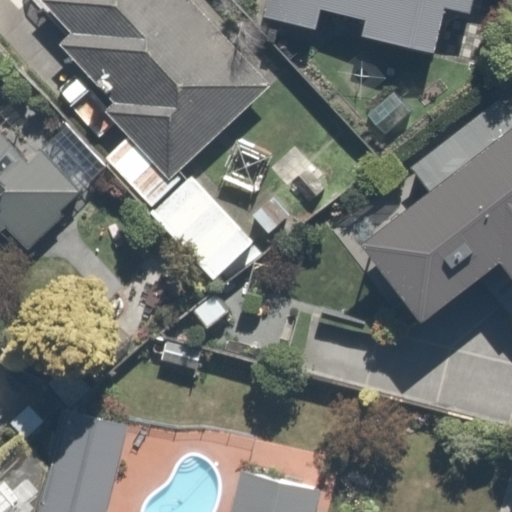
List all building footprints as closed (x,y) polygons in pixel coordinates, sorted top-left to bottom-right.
[(43,0),(81,40),(58,61),(136,144),(113,166),(157,213),(279,99),(185,0),(43,0)] [(511,0),(278,0),(273,27),(319,37),(323,19),(371,30),(367,49),(445,66),(455,21),(480,27),(485,0),(511,0)] [(445,344),(505,302),(511,310),(511,113),(505,103),(414,168),(445,212),(383,256),(445,344)] [(0,265),(4,269),(107,164),(69,127),(36,160),(0,124),(0,265)] [(202,181),(157,222),(219,290),(264,248),(202,181)] [(231,283),(185,315),(205,344),(251,312),(231,283)] [(108,511),(129,427),(63,410),(47,474),(37,511),(108,511)] [(23,445),(0,463),(0,511),(37,511),(47,474),(23,445)] [(316,511),(322,488),(238,469),(227,511),(316,511)]
